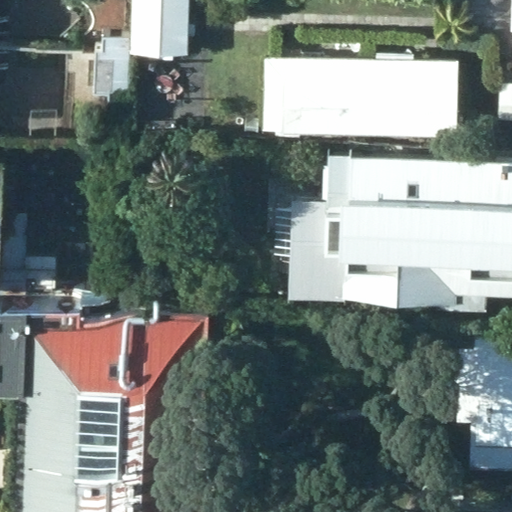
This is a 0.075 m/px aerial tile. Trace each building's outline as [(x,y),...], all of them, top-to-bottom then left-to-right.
[(194,0),(140,0),(138,31),(102,29),(99,85),(136,89),(137,62),(191,65),(194,0)] [(462,123),(465,51),(274,47),(273,119),(462,123)] [(0,269),(9,270),(17,134),(0,133),(0,269)] [(511,149),(337,141),(333,237),(349,238),(361,239),(361,262),(349,261),(347,285),(467,290),(469,278),(511,280),(511,149)] [(0,511),(212,511),(222,305),(87,299),(88,285),(0,280),(0,511)] [(511,314),(489,313),(488,326),(473,324),(470,403),(483,405),(481,458),(511,459),(511,314)] [(511,511),(511,494),(473,493),(472,511),(511,511)]
